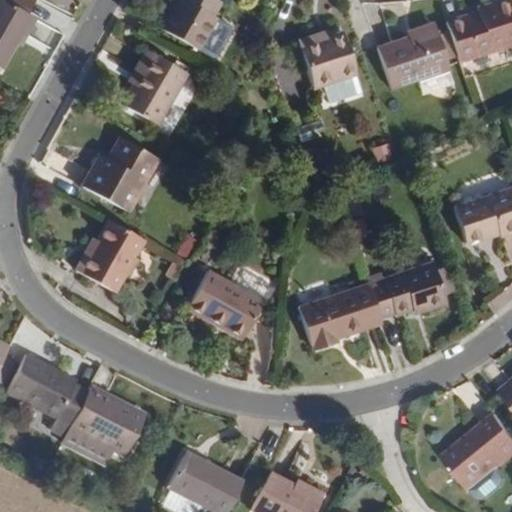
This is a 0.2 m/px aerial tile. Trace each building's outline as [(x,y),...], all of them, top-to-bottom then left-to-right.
[(0,0),(0,6),(22,18),(30,4),(23,0),(0,0)] [(212,25),(218,15),(193,0),(178,0),(156,39),(195,63),(216,26),(212,25)] [(24,42),(33,25),(22,18),(0,6),(0,68),(17,38),(24,42)] [(511,59),(511,16),(510,10),(476,22),(478,26),(449,37),(463,78),(511,59)] [(406,45),(435,36),(433,32),(404,41),(406,45)] [(448,77),(435,36),(406,45),(376,55),(391,97),(448,77)] [(359,82),(342,38),(320,47),(297,56),(313,100),(359,82)] [(365,39),(353,42),(356,50),(367,46),(365,39)] [(297,56),(320,47),(318,41),(294,50),(297,56)] [(158,136),(186,83),(142,60),(132,81),(138,84),(132,97),(122,116),(158,136)] [(132,97),(138,84),(132,81),(125,93),(132,97)] [(318,130),(293,138),(298,152),(323,144),(318,130)] [(128,224),(158,172),(121,152),(110,172),(100,167),(83,198),(128,224)] [(370,159),(374,173),(388,170),(384,155),(370,159)] [(511,204),(511,202),(510,197),(450,218),(461,251),(494,240),(497,247),(511,241),(511,204)] [(42,208),(36,218),(45,223),(51,212),(42,208)] [(359,227),(345,231),(350,245),(364,240),(359,227)] [(117,308),(137,271),(133,269),(142,252),(108,234),(89,268),(84,265),(74,285),(117,308)] [(434,275),(432,271),(382,287),(384,291),(369,296),(378,323),(379,325),(394,320),(395,322),(423,313),(424,317),(445,310),(442,301),(434,275)] [(452,297),(443,271),(434,275),(442,301),(452,297)] [(168,273),(162,285),(170,289),(176,277),(168,273)] [(263,313),(207,282),(187,319),(244,349),(263,313)] [(369,296),(366,288),(291,315),(304,350),(309,348),(311,353),(331,346),(328,339),(378,323),(369,296)] [(84,402),(72,396),(74,391),(22,364),(2,401),(51,427),(44,441),(60,449),(84,402)] [(121,463),(142,422),(88,394),(84,402),(60,449),(59,452),(101,474),(109,458),(121,463)] [(511,394),(501,404),(511,418),(511,394)] [(465,506),(511,470),(511,448),(497,430),(440,474),(465,506)] [(34,461),(28,473),(41,479),(47,467),(34,461)] [(182,511),(231,511),(241,494),(181,463),(161,501),(182,511)] [(313,511),(317,506),(267,481),(250,511),(313,511)] [(493,485),(466,506),(470,511),(482,511),(499,499),(499,493),(493,485)]
